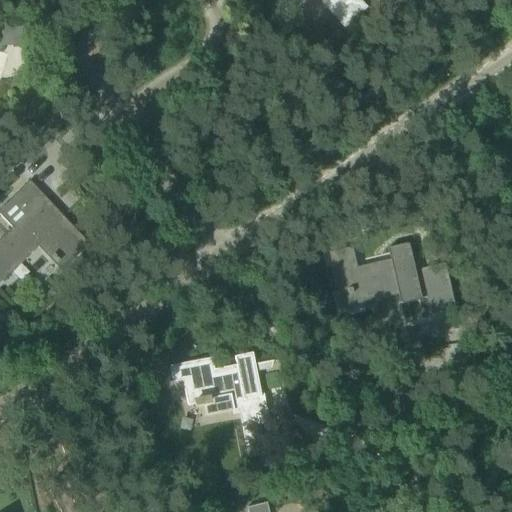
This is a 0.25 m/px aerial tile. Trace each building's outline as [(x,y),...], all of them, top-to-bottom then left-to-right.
[(275,0),(274,1),(290,19),(310,0),(318,0),(346,30),(368,9),(359,0),(275,0)] [(0,164),(0,179),(1,180),(17,166),(9,157),(0,164)] [(0,240),(0,282),(39,246),(64,273),(62,274),(63,275),(91,248),(29,183),(0,210),(0,213),(13,228),(0,240)] [(351,251),(332,256),(341,295),(360,291),(363,300),(380,296),(379,292),(397,287),(401,301),(406,300),(418,297),(405,246),(388,251),(392,270),(374,274),(372,269),(356,273),(351,251)] [(169,368),(172,384),(185,381),(185,385),(183,386),(187,407),(194,406),(195,407),(208,405),(208,403),(228,399),(231,417),(261,411),(259,399),(260,399),(252,355),(234,358),(236,369),(214,374),(211,359),(169,368)]
